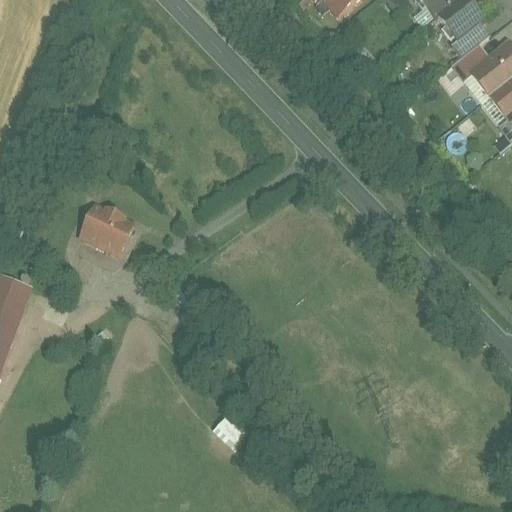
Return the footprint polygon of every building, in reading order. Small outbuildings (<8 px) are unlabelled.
[(322,0),(340,22),(367,0),(322,0)] [(438,15),(457,0),(420,0),(434,18),(438,15)] [(457,0),(438,15),(457,41),(480,23),(486,19),(471,0),(457,0)] [(452,45),(464,60),(480,48),(492,38),(480,23),(457,41),(452,45)] [(489,59),(471,75),(511,125),(511,124),(511,46),(509,43),(489,59)] [(471,75),(489,59),(480,48),(464,60),(455,68),(464,80),(471,75)] [(139,231),(99,212),(83,245),(123,264),(139,231)] [(0,363),(28,295),(0,284),(0,363)] [(208,435),(230,458),(251,439),(229,416),(208,435)]
